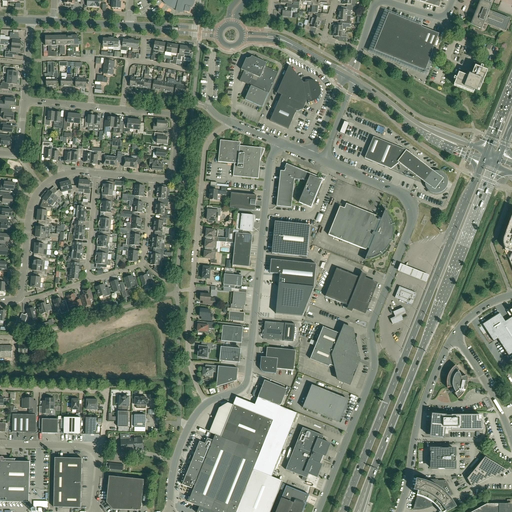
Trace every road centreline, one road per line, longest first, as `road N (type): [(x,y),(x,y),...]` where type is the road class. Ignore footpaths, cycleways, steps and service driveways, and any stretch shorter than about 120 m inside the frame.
road 1 (unclassified): [(317,511),(369,378),(372,321),(413,212),(404,194),(323,161)]
road 2 (primary): [(482,161),(343,511)]
road 3 (primary): [(377,458),(494,166)]
road 4 (residential): [(206,402),(190,367),(193,278),(206,143),(230,123)]
road 5 (unclassified): [(206,402),(236,392),(248,378),(268,171),(279,142)]
road 6 (unclassified): [(397,511),(417,421),(452,336)]
road 7 (unclassified): [(0,337),(45,333),(176,292)]
road 8 (unclassified): [(18,298),(34,196),(66,173),(96,174)]
road 9 (unclassified): [(349,76),(375,2),(443,16),(452,0)]
road 10 (residential): [(101,446),(107,391),(0,388)]
road 11 (residential): [(87,278),(142,264),(151,178)]
road 12 (residential): [(187,427),(179,419),(176,292)]
road 13 (unknown): [(344,440),(299,426),(272,511)]
road 14 (unclassified): [(151,178),(168,176),(175,119),(122,110)]
road 15 (tertiary): [(378,95),(419,131),(482,161)]
road 16 (tertiary): [(486,152),(426,129),(378,95)]
road 17 (unclassified): [(452,336),(491,392),(511,442)]
